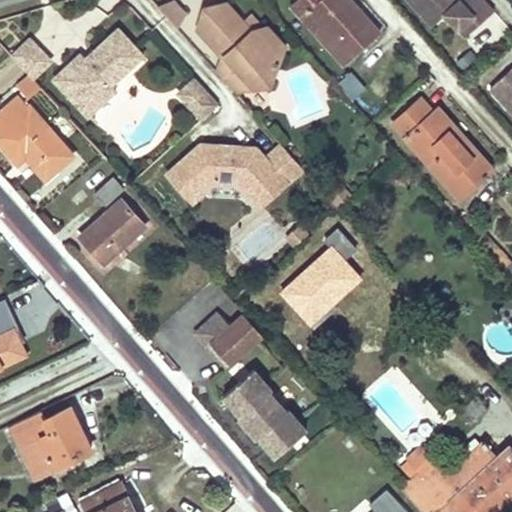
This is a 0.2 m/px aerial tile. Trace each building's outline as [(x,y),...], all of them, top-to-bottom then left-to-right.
[(171,0),(163,0),(154,4),(166,16),(175,26),(183,13),(171,0)] [(250,29),(237,14),(225,0),(220,0),(210,3),(199,13),(193,27),(218,55),(214,70),(232,89),(253,86),(247,80),(269,61),(277,64),(284,54),(258,26),(250,29)] [(295,0),(291,4),(301,16),(305,12),(319,28),(347,59),(379,31),(351,0),(295,0)] [(431,0),(423,7),(416,0),(408,0),(432,25),(444,13),(450,8),(442,0),(431,0)] [(465,35),(492,10),(483,0),(416,0),(423,7),(431,0),(442,0),(450,8),(444,13),(465,35)] [(258,26),(284,54),(288,47),(266,24),(258,26)] [(314,32),(342,64),(347,59),(319,28),(314,32)] [(83,53),(55,78),(89,116),(117,91),(112,86),(145,56),(120,29),(88,58),(83,53)] [(29,72),(33,77),(52,60),(32,38),(13,54),(29,72)] [(477,61),(469,51),(455,63),(462,72),(477,61)] [(253,86),(267,83),(277,64),(269,61),(247,80),(253,86)] [(511,63),(488,86),(511,112),(511,63)] [(29,96),(35,91),(41,86),(33,77),(29,72),(16,82),(29,96)] [(350,72),(339,82),(352,97),(363,87),(350,72)] [(217,103),(201,85),(186,99),(203,117),(217,103)] [(16,92),(0,105),(0,144),(14,162),(24,154),(42,176),(70,154),(29,104),(27,105),(16,92)] [(490,166),(437,107),(431,112),(419,99),(393,123),(459,194),(490,166)] [(198,141),(165,171),(190,199),(212,179),(238,182),(259,205),(302,167),(278,140),(263,154),(253,143),(241,143),(241,148),(226,148),(226,142),(198,141)] [(93,192),(99,197),(104,203),(122,187),(111,175),(93,192)] [(335,177),(322,189),(336,204),(348,193),(335,177)] [(79,235),(91,248),(102,260),(143,224),(121,198),(79,235)] [(285,235),(294,244),(306,233),(297,223),(285,235)] [(502,264),(509,258),(484,229),(476,236),(502,264)] [(363,275),(333,242),(279,293),(310,325),(363,275)] [(511,261),(509,258),(502,264),(511,275),(511,261)] [(18,325),(5,297),(0,299),(0,364),(26,353),(14,327),(18,325)] [(226,364),(262,333),(245,312),(231,324),(219,311),(196,330),(226,364)] [(306,428),(254,369),(223,396),(275,455),(306,428)] [(459,407),(463,412),(468,418),(484,405),(475,393),(459,407)] [(37,411),(8,426),(34,478),(88,451),(65,407),(41,419),(37,411)] [(491,511),(511,494),(511,445),(508,441),(495,453),(483,438),(444,472),(434,460),(402,488),(423,511),(449,511),(454,508),(457,511),(491,511)] [(83,501),(89,511),(136,511),(120,481),(83,501)] [(375,509),(371,511),(408,511),(385,486),(368,501),(375,509)]
